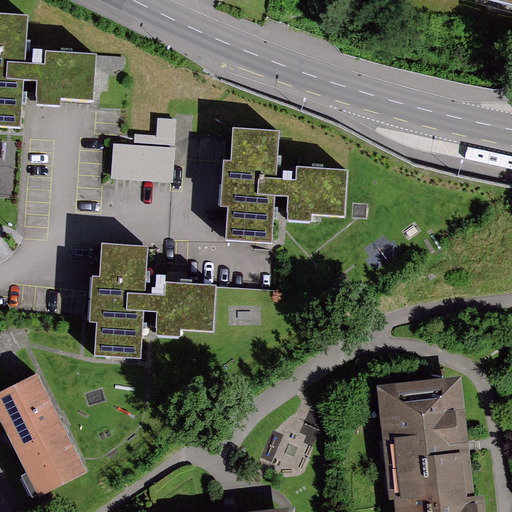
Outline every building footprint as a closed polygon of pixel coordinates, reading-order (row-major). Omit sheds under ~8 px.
[(29,20),(0,18),(0,129),(22,131),(25,86),(39,87),(38,109),(61,111),(61,103),(94,105),(97,59),(46,56),(45,70),(26,68),(29,20)] [(284,135),(237,131),(235,161),(227,161),(223,205),(232,206),(229,239),(271,242),(275,196),(294,198),(292,219),(311,221),(312,210),(346,213),(349,170),(300,166),(299,178),(281,177),(284,135)] [(178,148),(114,142),(111,174),(175,180),(178,148)] [(153,251),(105,246),(102,277),(95,276),(91,322),(99,322),(96,355),(139,358),(143,312),(162,314),(160,335),(179,337),(180,327),(214,330),(217,286),(168,282),(167,294),(149,292),(153,251)] [(101,470),(56,374),(0,399),(0,410),(5,420),(14,416),(40,473),(32,477),(41,498),(101,470)] [(462,386),(387,394),(399,501),(408,500),(474,492),(462,386)] [(474,492),(408,500),(409,511),(485,511),(483,491),(474,492)]
